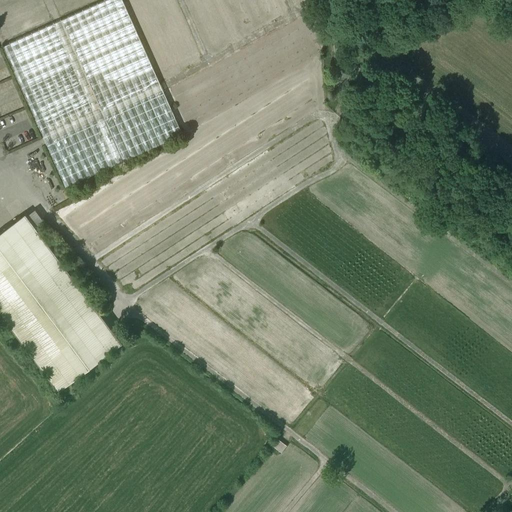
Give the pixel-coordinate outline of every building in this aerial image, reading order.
[(0,28),(47,11),(42,0),(2,0),(0,1),(0,28)] [(122,0),(105,0),(2,46),(65,187),(183,134),(122,0)] [(0,119),(0,120),(11,145),(32,136),(21,110),(0,119)] [(0,313),(57,390),(121,342),(26,215),(0,234),(0,313)] [(281,452),(287,445),(279,439),(273,446),(281,452)]
